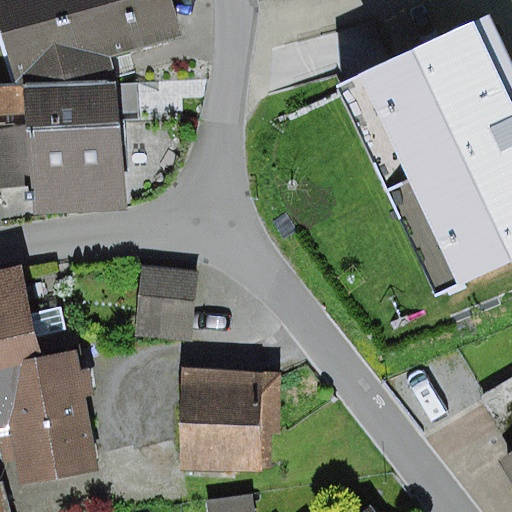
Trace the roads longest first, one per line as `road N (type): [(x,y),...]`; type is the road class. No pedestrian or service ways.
road 1 (residential): [(201,238),(269,284),(445,511)]
road 2 (residential): [(233,0),(201,238)]
road 3 (residential): [(201,238),(96,238),(0,253)]
